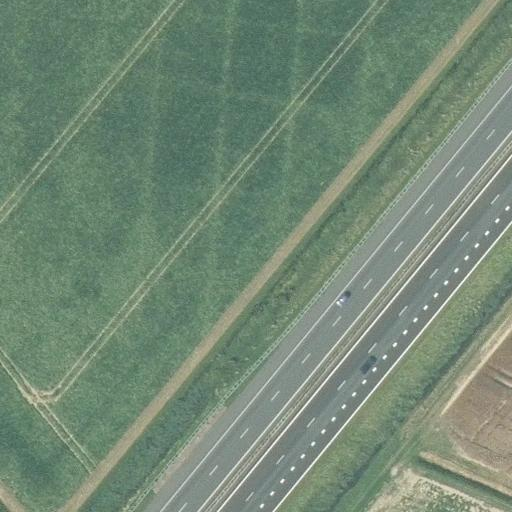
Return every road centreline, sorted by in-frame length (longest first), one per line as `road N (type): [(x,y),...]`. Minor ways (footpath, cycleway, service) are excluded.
road 1 (motorway): [(511,108),(179,511)]
road 2 (motorway): [(236,511),(511,177)]
road 3 (track): [(346,511),(426,423)]
